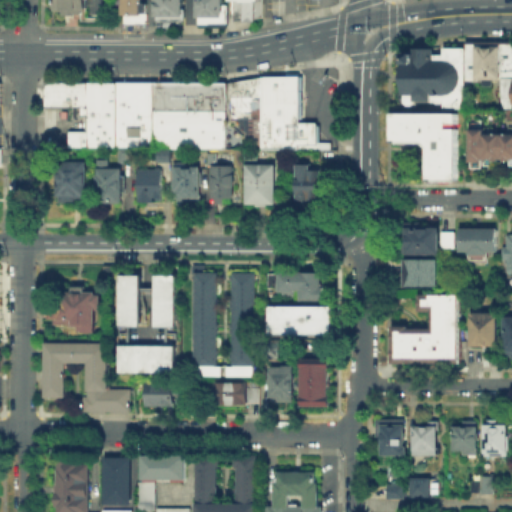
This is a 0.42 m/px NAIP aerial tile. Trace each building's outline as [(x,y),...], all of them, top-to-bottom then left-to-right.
[(50,0),(83,0),(83,9),(79,9),(79,13),(60,13),(60,9),(51,9),(50,0)] [(121,0),(142,0),(142,1),(146,1),(146,22),(121,22),(121,0)] [(153,0),(183,0),(183,7),(184,7),(184,22),(170,22),(170,25),(163,25),(163,22),(153,22),(153,0)] [(195,0),(223,0),(223,2),(226,2),(226,22),(196,22),(195,0)] [(232,21),(232,0),(263,0),(263,15),(232,21)] [(463,45),(495,45),(495,78),(463,78),(463,45)] [(498,45),(511,45),(511,79),(498,79),(498,45)] [(400,59),(408,59),(408,51),(428,51),(428,57),(440,57),(440,49),(460,49),(460,107),(440,107),(440,100),(414,100),(408,107),(400,107),(400,97),(395,89),(395,78),(398,67),(400,59)] [(226,83),(260,77),(259,149),(226,148),(226,83)] [(260,77),(295,77),(295,123),(313,123),(313,144),(295,144),(295,149),(259,149),(260,77)] [(499,82),(511,82),(511,104),(499,104),(499,82)] [(40,88),(45,83),(84,83),(84,108),(40,108),(40,88)] [(84,83),(116,84),(116,149),(85,150),(84,108),(84,83)] [(116,84),(156,83),(156,149),(116,149),(116,84)] [(156,83),(225,83),(225,149),(156,149),(156,83)] [(425,148),(419,140),(392,140),(392,112),(457,112),(457,180),(425,180),(425,148)] [(468,131),(482,131),(482,136),(509,136),(509,131),(511,131),(511,162),(478,162),(478,169),(468,169),(468,131)] [(87,160),(87,194),(58,195),(57,161),(87,160)] [(242,165),(272,165),(272,205),(263,205),(263,208),(252,208),(252,205),(242,205),(242,165)] [(232,166),(232,206),(211,206),(211,199),(208,199),(208,167),(232,166)] [(97,167),(97,174),(95,174),(95,190),(99,190),(99,202),(121,202),(121,167),(97,167)] [(198,167),(198,206),(176,206),(176,199),(172,199),(172,192),(169,192),(169,167),(198,167)] [(301,169),(325,169),(325,207),(300,207),(301,169)] [(161,171),(136,171),(136,205),(161,205),(161,171)] [(404,224),(430,224),(430,232),(456,232),(456,249),(440,248),(439,254),(403,254),(404,224)] [(464,253),(464,231),(497,231),(497,255),(490,255),(490,262),(472,262),(472,253),(464,253)] [(511,232),(505,233),(506,245),(501,245),(502,260),(506,260),(506,272),(511,271),(511,232)] [(406,287),(406,261),(441,261),(441,287),(406,287)] [(215,273),(191,273),(191,368),(216,368),(215,273)] [(230,273),(253,273),(255,368),(231,368),(230,273)] [(325,280),(325,301),(300,301),(300,292),(282,292),(282,287),(271,287),(271,275),(282,275),(282,273),(325,273),(325,280)] [(159,328),(160,276),(179,276),(179,328),(159,328)] [(145,279),(145,326),(124,326),(125,279),(145,279)] [(52,323),(52,291),(101,291),(101,323),(52,323)] [(463,314),(463,363),(396,363),(396,330),(435,330),(435,313),(422,313),(422,297),(463,297),(463,314)] [(273,337),(274,308),(336,308),(336,337),(273,337)] [(500,315),(500,346),(476,346),(476,315),(500,315)] [(511,315),(503,315),(502,356),(511,356),(511,315)] [(62,399),(40,399),(40,345),(106,345),(105,391),(83,391),(83,366),(62,366),(62,399)] [(123,371),(124,346),(179,346),(179,372),(123,371)] [(300,405),(329,405),(329,358),(301,358),(300,405)] [(273,400),(273,368),(297,369),(297,400),(273,400)] [(178,385),(178,406),(152,406),(152,385),(178,385)] [(217,405),(217,385),(249,385),(249,406),(217,405)] [(255,405),(255,388),(263,388),(263,405),(255,405)] [(385,434),(381,434),(381,419),(407,420),(406,456),(385,456),(385,434)] [(436,427),(436,423),(440,423),(440,457),(418,457),(418,427),(436,427)] [(488,425),(511,425),(511,455),(488,455),(488,425)] [(455,452),(455,426),(480,426),(480,452),(455,452)] [(103,456),(130,456),(130,503),(103,503),(103,456)] [(143,477),(143,456),(185,456),(185,478),(143,477)] [(220,503),(240,503),(240,456),(259,456),(259,511),(198,511),(199,456),(220,456),(220,460),(220,503)] [(55,511),(55,460),(89,460),(89,511),(55,511)] [(320,473),(320,504),(325,504),(325,511),(271,511),(271,505),(277,506),(277,485),(278,485),(278,473),(320,473)] [(410,476),(430,476),(430,496),(410,496),(410,476)] [(496,477),(496,494),(486,494),(486,477),(496,477)] [(141,504),(142,484),(158,484),(158,504),(141,504)] [(409,487),(409,500),(391,500),(392,487),(409,487)]
